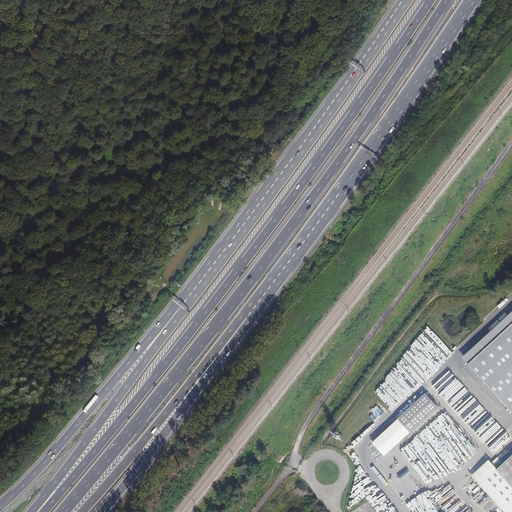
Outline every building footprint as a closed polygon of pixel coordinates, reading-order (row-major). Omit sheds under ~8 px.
[(511,321),(467,365),(511,414),(511,321)] [(451,372),(435,386),(440,392),(447,387),(449,389),(459,380),(451,372)] [(384,398),(392,406),(405,395),(400,389),(391,398),(387,394),(384,398)] [(425,394),(396,416),(408,431),(437,409),(425,394)] [(374,413),(370,416),(375,420),(383,411),(376,405),(371,410),(374,413)] [(396,419),(367,442),(379,457),(408,434),(396,419)] [(511,511),(511,456),(497,469),(479,485),(501,511),(511,511)] [(498,457),(492,462),(498,468),(503,462),(498,457)] [(471,477),(479,485),(497,469),(488,461),(471,477)]
